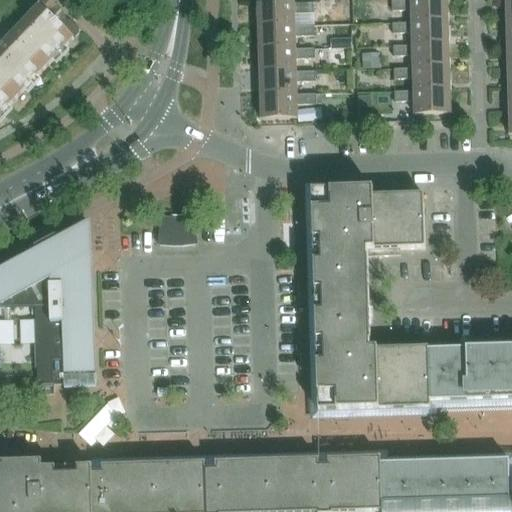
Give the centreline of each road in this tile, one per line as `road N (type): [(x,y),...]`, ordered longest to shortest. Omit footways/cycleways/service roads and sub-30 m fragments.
road 1 (residential): [(157,113),(268,168),(480,164),(511,178)]
road 2 (tertiary): [(0,217),(127,150),(157,113)]
road 3 (tertiary): [(133,97),(87,144),(0,194)]
